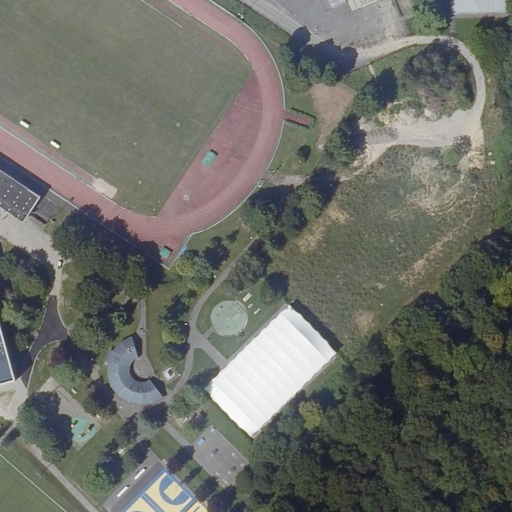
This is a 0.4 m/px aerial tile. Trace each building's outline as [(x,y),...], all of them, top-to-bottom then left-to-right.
[(348,2),(347,0),(327,0),(331,9),(348,2)] [(378,0),(347,0),(353,11),(378,0)] [(453,0),(453,14),(506,16),(506,0),(453,0)] [(395,7),(384,12),(389,23),(400,19),(395,7)] [(0,201),(42,230),(57,207),(0,168),(0,201)] [(409,181),(418,189),(420,184),(414,178),(409,181)] [(251,437),(339,352),(291,303),(203,388),(251,437)] [(222,316),(211,318),(203,326),(201,337),(206,347),(216,352),(227,351),(235,343),(237,332),(232,322),(222,316)] [(0,383),(12,380),(0,336),(0,383)] [(130,358),(137,355),(130,338),(121,343),(113,351),(109,350),(104,363),(108,364),(108,375),(111,387),(119,396),(129,403),(140,404),(151,403),(162,398),(150,385),(146,387),(139,387),(134,385),(130,382),(126,378),(125,371),(125,366),(127,362),(130,358)] [(138,359),(137,355),(130,358),(127,362),(125,366),(125,371),(126,378),(130,382),(134,385),(139,387),(146,387),(150,385),(147,381),(142,382),(136,381),(132,377),(130,374),(130,367),(133,362),(136,360),(138,359)]
